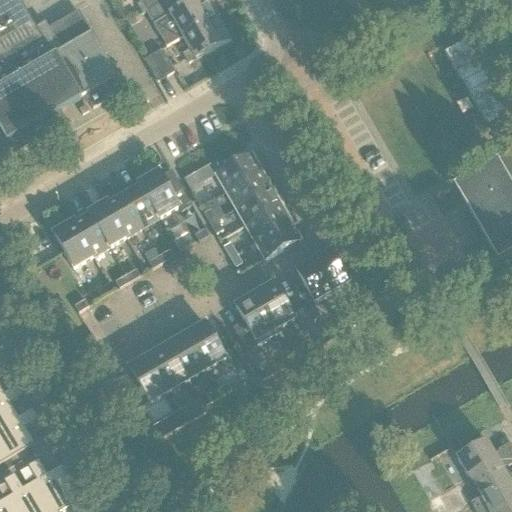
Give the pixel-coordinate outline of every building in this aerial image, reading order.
[(0,0),(0,164),(36,144),(68,125),(61,113),(86,98),(93,110),(125,92),(79,13),(49,30),(46,24),(36,30),(18,0),(0,0)] [(138,0),(146,14),(168,0),(169,0),(138,0)] [(197,0),(176,13),(168,0),(146,14),(167,49),(183,39),(217,19),(206,0),(197,0)] [(231,42),(217,19),(183,39),(190,52),(183,56),(189,65),(196,61),(196,62),(231,42)] [(489,125),(509,114),(467,41),(447,53),(489,125)] [(158,84),(175,74),(162,51),(145,62),(158,84)] [(79,110),(83,116),(89,112),(86,106),(79,110)] [(498,263),(511,254),(511,154),(454,188),(498,263)] [(262,175),(252,157),(217,177),(227,195),(262,175)] [(159,175),(141,186),(161,220),(179,209),(159,175)] [(271,191),(262,175),(227,195),(237,211),(271,191)] [(192,178),(184,181),(190,193),(198,189),(192,178)] [(141,186),(123,196),(143,231),(161,220),(141,186)] [(281,208),(271,191),(237,211),(247,228),(281,208)] [(123,196),(106,207),(126,241),(143,231),(123,196)] [(106,207),(88,217),(108,251),(126,241),(106,207)] [(290,225),(281,208),(247,228),(256,244),(290,225)] [(212,212),(204,217),(210,227),(218,223),(212,212)] [(88,217),(71,227),(91,261),(108,251),(88,217)] [(218,223),(210,227),(216,237),(223,233),(218,223)] [(301,242),(290,225),(256,244),(266,262),(301,242)] [(71,227),(52,238),(72,272),(91,261),(71,227)] [(206,231),(196,238),(200,245),(210,238),(206,231)] [(230,245),(224,249),(230,259),(237,256),(230,245)] [(170,253),(160,259),(164,265),(174,259),(170,253)] [(331,254),(314,264),(332,296),(349,286),(331,254)] [(237,256),(230,259),(236,270),(243,266),(237,256)] [(160,259),(149,265),(153,271),(164,265),(160,259)] [(314,264),(296,275),(314,306),(332,296),(314,264)] [(126,278),(131,285),(141,279),(137,272),(126,278)] [(120,291),(131,285),(126,278),(116,284),(120,291)] [(295,321),(275,287),(257,298),(276,332),(295,321)] [(276,332),(257,298),(236,310),(258,348),(279,336),(276,332)] [(85,302),(75,308),(79,315),(90,309),(85,302)] [(365,322),(378,315),(371,302),(358,309),(365,322)] [(314,309),(306,314),(311,322),(319,318),(314,309)] [(304,310),(294,315),(313,348),(323,342),(311,322),(306,314),(304,310)] [(226,361),(206,327),(187,338),(207,372),(226,361)] [(187,338),(168,349),(188,384),(207,372),(187,338)] [(188,384),(168,349),(148,360),(168,395),(188,384)] [(148,360),(129,371),(149,406),(168,395),(148,360)] [(4,363),(0,365),(0,398),(5,396),(4,396),(0,388),(0,378),(10,373),(4,363)] [(228,386),(218,391),(222,398),(232,393),(228,386)] [(18,387),(4,396),(5,396),(0,398),(0,431),(19,420),(10,405),(24,397),(18,387)] [(218,391),(207,398),(211,405),(222,398),(218,391)] [(190,408),(179,414),(187,426),(198,420),(190,408)] [(19,420),(0,431),(0,465),(34,445),(24,429),(38,421),(33,411),(19,420)] [(179,414),(166,422),(173,434),(187,426),(179,414)] [(47,434),(36,441),(42,450),(52,444),(47,434)] [(469,480),(511,454),(511,447),(510,445),(499,451),(499,453),(494,456),(486,443),(457,460),(469,480)] [(511,454),(469,480),(458,486),(469,505),(480,499),(509,482),(502,470),(507,467),(508,468),(511,465),(511,454)] [(38,482),(56,511),(60,511),(70,507),(72,511),(73,511),(86,505),(62,467),(47,477),(38,463),(29,468),(35,478),(37,482),(38,482)] [(29,468),(20,473),(26,483),(35,478),(29,468)] [(56,511),(38,482),(37,482),(23,491),(14,477),(5,483),(10,491),(13,497),(14,496),(23,511),(56,511)] [(511,487),(509,482),(480,499),(487,511),(501,511),(511,506),(511,487)] [(23,511),(14,496),(13,497),(0,504),(0,511),(23,511)]
